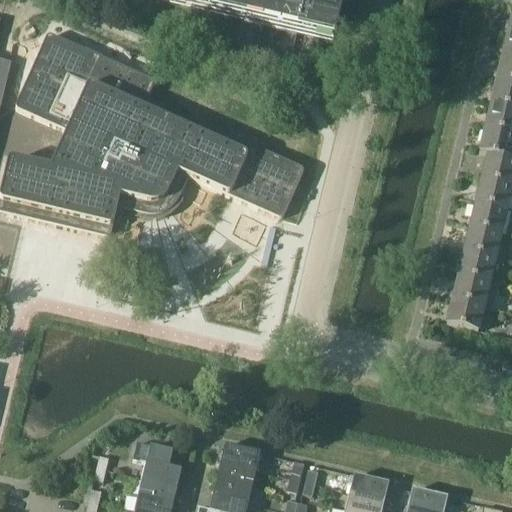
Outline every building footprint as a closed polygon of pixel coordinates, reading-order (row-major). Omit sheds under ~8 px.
[(163,0),(334,40),(343,0),(163,0)] [(346,42),(349,32),(340,30),(337,40),(346,42)] [(511,35),(507,35),(501,59),(511,61),(511,35)] [(0,194),(0,217),(105,242),(106,242),(108,242),(108,241),(109,241),(110,240),(110,239),(110,238),(115,217),(116,213),(144,219),(146,220),(149,220),(151,220),(153,220),(155,220),(157,219),(159,219),(160,219),(162,218),(163,217),(167,215),(171,213),(174,209),(177,206),(179,202),(187,183),(214,195),(228,201),(277,223),(279,223),(280,223),(281,223),(281,222),(282,222),(283,221),(283,220),(302,179),(302,177),(302,176),(302,174),(301,173),(300,172),(147,104),(152,91),(153,89),(153,88),(153,87),(152,86),(151,85),(150,84),(115,68),(101,62),(80,53),(58,43),(51,40),(50,40),(48,40),(47,40),(46,41),(45,42),(22,94),(16,108),(15,109),(15,110),(15,111),(15,112),(16,113),(17,114),(18,115),(66,136),(57,156),(50,172),(12,163),(10,163),(9,164),(8,164),(7,166),(6,167),(0,194)] [(85,48),(82,54),(100,61),(103,56),(85,48)] [(511,61),(501,59),(495,83),(511,87),(511,61)] [(511,87),(495,83),(490,108),(511,112),(511,87)] [(511,112),(490,108),(484,132),(511,138),(511,112)] [(511,151),(511,138),(484,132),(478,157),(485,158),(509,164),(511,151)] [(480,183),(511,190),(511,184),(511,164),(509,164),(485,158),(480,183)] [(474,207),(505,214),(511,190),(480,183),(474,207)] [(468,231),(499,238),(505,214),(474,207),(468,231)] [(270,230),(261,268),(267,269),(276,231),(270,230)] [(462,255),(493,262),(499,238),(468,231),(462,255)] [(457,279),(488,287),(493,262),(462,255),(457,279)] [(451,303),(482,311),(488,287),(457,279),(451,303)] [(482,311),(451,303),(445,328),(476,335),(482,311)] [(130,464),(143,467),(139,484),(175,492),(179,474),(166,471),(170,455),(134,447),(130,464)] [(219,467),(254,475),(258,457),(223,449),(219,467)] [(95,473),(104,475),(107,463),(98,461),(95,473)] [(215,483),(250,491),(254,475),(219,467),(215,483)] [(289,484),(298,486),(301,474),(292,471),(289,484)] [(104,475),(95,473),(92,485),(101,487),(104,475)] [(304,487),(313,490),(316,477),(307,475),(304,487)] [(347,498),(382,506),(386,488),(351,480),(347,498)] [(211,500),(246,509),(250,491),(215,483),(211,500)] [(136,500),(171,509),(175,492),(139,484),(136,500)] [(298,486),(289,484),(286,495),(296,497),(298,486)] [(313,490),(304,487),(302,498),(311,501),(313,490)] [(407,511),(408,511),(443,511),(446,501),(411,493),(407,511)] [(90,494),(87,506),(97,508),(99,497),(90,494)] [(343,511),(380,511),(382,506),(347,498),(343,511)] [(132,511),(170,511),(171,509),(136,500),(132,511)] [(211,500),(208,511),(245,511),(246,509),(211,500)]
